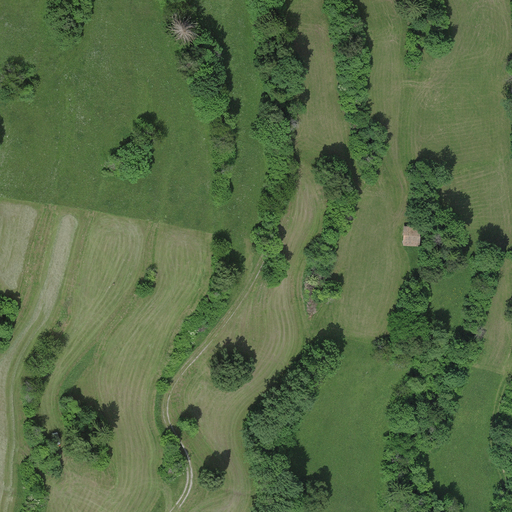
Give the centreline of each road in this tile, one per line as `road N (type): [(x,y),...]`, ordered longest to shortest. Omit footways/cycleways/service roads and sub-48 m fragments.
road 1 (track): [(171,511),(189,469),(164,401),(256,272),(288,182)]
road 2 (track): [(306,341),(298,275),(321,212),(306,170),(293,170),(288,182)]
